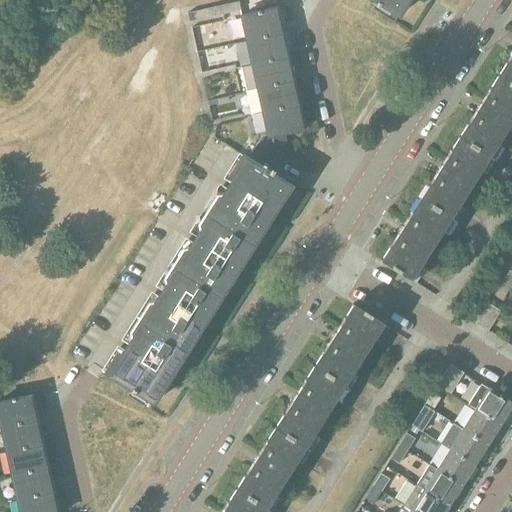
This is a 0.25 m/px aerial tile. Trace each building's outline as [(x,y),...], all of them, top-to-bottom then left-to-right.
[(373,0),(376,2),(374,5),(388,14),(391,11),(398,16),(399,14),(397,13),(405,0),(373,0)] [(189,22),(222,14),(240,10),(238,1),(187,13),(189,22)] [(280,32),(279,29),(277,22),(280,21),(277,7),(241,15),(252,63),(285,56),(283,46),(286,46),(283,31),(280,32)] [(488,157),(511,119),(511,52),(506,63),(505,62),(504,63),(505,64),(498,76),(497,75),(496,76),(497,77),(490,89),(488,88),(487,89),(489,90),(467,124),(466,124),(465,125),(467,126),(459,138),(457,137),(488,157)] [(257,87),(290,80),(288,70),(291,69),(288,56),(285,56),(252,63),(257,87)] [(263,112),(296,104),(293,94),(297,93),(293,79),(290,80),(257,87),(263,112)] [(269,172),(271,169),(286,146),(283,133),(301,129),(299,118),(302,117),(299,104),(296,104),(263,112),(268,135),(262,136),(248,159),(269,172)] [(419,199),(418,199),(450,219),(488,157),(457,137),(457,138),(458,139),(451,151),(449,150),(449,151),(428,186),(427,185),(426,186),(427,187),(420,199),(419,199)] [(256,240),(263,230),(261,228),(288,186),(290,187),(290,186),(283,181),(285,178),(271,169),(269,172),(248,159),(247,158),(212,213),(256,240)] [(411,281),(411,280),(450,219),(418,199),(418,200),(419,201),(412,212),(410,212),(410,213),(411,213),(389,247),(388,247),(387,248),(389,249),(381,261),(380,260),(379,261),(411,281)] [(222,295),(229,284),(226,282),(247,250),(249,251),(256,240),(212,213),(178,266),(222,295)] [(187,348),(194,337),(192,336),(213,304),(215,305),(222,295),(178,266),(144,320),(187,348)] [(501,284),(509,289),(511,284),(511,272),(509,270),(501,284)] [(501,284),(493,296),(501,301),(509,289),(501,284)] [(313,366),(312,366),(343,386),(383,324),(352,304),(351,306),(352,306),(345,318),(344,317),(343,319),(344,319),(322,354),(321,353),(320,354),(321,355),(314,366),(313,366)] [(475,324),(487,332),(500,311),(488,304),(475,324)] [(144,320),(109,375),(130,389),(128,392),(143,402),(145,398),(153,403),(153,402),(151,401),(171,370),(178,358),(181,359),(187,348),(144,320)] [(449,365),(436,385),(449,394),(462,373),(449,365)] [(274,427),(273,428),(304,448),(343,386),(312,366),(312,367),(313,368),(305,380),(304,379),(303,380),(304,381),(283,415),(282,414),(281,415),(282,416),(275,428),(274,427)] [(511,404),(480,384),(467,405),(474,409),(473,410),(497,425),(498,426),(503,417),(502,417),(510,405),(511,406),(511,404)] [(423,406),(431,412),(440,399),(431,393),(423,406)] [(0,426),(0,428),(33,420),(31,410),(34,409),(31,395),(0,401),(0,426)] [(423,406),(415,418),(424,423),(431,412),(423,406)] [(497,425),(473,410),(460,430),(484,445),(486,446),(491,438),(490,437),(497,425)] [(6,452),(39,444),(37,434),(40,433),(37,419),(33,420),(0,428),(6,452)] [(235,489),(266,509),(304,448),(273,428),(273,429),(274,429),(267,441),(266,440),(265,441),(266,442),(244,476),(243,475),(242,477),(244,478),(236,489),(235,489)] [(484,445),(460,430),(448,450),(472,465),(473,466),(478,458),(477,457),(484,445)] [(397,446),(405,452),(414,439),(405,433),(397,446)] [(11,475),(44,467),(42,457),(45,457),(42,443),(39,444),(6,452),(11,475)] [(397,446),(389,458),(398,464),(405,452),(397,446)] [(472,465),(448,450),(435,470),(459,486),(460,486),(465,478),(464,478),(472,465)] [(16,499),(49,491),(47,482),(50,481),(47,466),(44,467),(11,475),(16,499)] [(459,486),(435,470),(422,490),(446,506),(447,507),(452,498),(451,498),(459,486)] [(371,487),(380,492),(388,480),(379,474),(371,487)] [(442,511),(446,506),(422,490),(414,485),(402,506),(409,511),(411,511),(442,511)] [(371,487),(364,499),(372,504),(380,492),(371,487)] [(227,503),(221,511),(263,511),(266,509),(235,489),(234,490),(235,490),(228,503),(226,502),(226,503),(227,503)] [(54,511),(53,506),(56,505),(53,491),(49,491),(16,499),(18,511),(54,511)]
